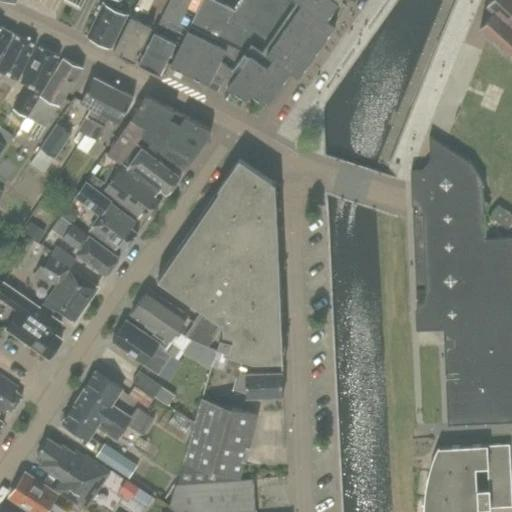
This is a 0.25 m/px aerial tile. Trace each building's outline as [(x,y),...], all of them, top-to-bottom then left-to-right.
[(104,0),(86,36),(110,48),(127,13),(114,7),(117,0),(104,0)] [(153,0),(138,0),(113,49),(135,60),(152,25),(138,18),(143,9),(148,12),(153,0)] [(190,0),(169,0),(138,62),(160,72),(176,40),(172,38),(177,27),(190,0)] [(241,0),(236,8),(218,0),(201,0),(170,63),(181,69),(208,81),(207,83),(218,89),(223,78),(226,74),(226,73),(232,77),(228,83),(246,96),(251,90),(268,101),(291,68),(296,72),(299,74),(300,73),(319,45),(335,22),(332,19),(327,16),(334,6),(338,0),(241,0)] [(511,0),(488,0),(487,1),(495,8),(480,26),(490,34),(511,55),(511,0)] [(0,53),(1,52),(15,31),(0,24),(0,53)] [(5,54),(1,52),(0,54),(0,77),(3,72),(18,79),(37,43),(16,33),(5,54)] [(60,55),(39,45),(22,81),(28,84),(14,108),(27,116),(38,95),(39,96),(44,90),(60,55)] [(84,67),(65,56),(29,116),(46,126),(59,104),(60,105),(84,67)] [(79,130),(89,135),(114,86),(94,76),(81,101),(92,106),(79,130)] [(134,96),(114,86),(89,135),(98,140),(111,116),(121,121),(134,96)] [(203,125),(146,93),(125,123),(186,166),(206,138),(203,125)] [(0,124),(0,139),(5,143),(12,134),(0,124)] [(55,156),(70,134),(54,124),(40,146),(41,147),(55,156)] [(165,185),(170,189),(181,173),(142,144),(128,165),(162,188),(165,185)] [(41,147),(31,162),(44,172),(55,156),(41,147)] [(224,345),(224,348),(224,350),(255,359),(276,358),(283,357),(281,298),(280,290),(280,283),(278,242),(278,241),(277,206),(276,180),(259,169),(240,156),(157,276),(220,319),(223,318),(224,334),(221,334),(218,343),(224,345)] [(149,216),(161,200),(154,195),(157,191),(122,164),(104,189),(139,216),(142,212),(149,216)] [(125,248),(138,231),(131,227),(136,221),(109,201),(111,198),(86,179),(74,195),(100,214),(90,228),(116,247),(119,244),(125,248)] [(77,216),(76,208),(70,204),(62,215),(72,223),(73,222),(77,216)] [(490,216),(508,227),(511,221),(511,212),(497,204),(490,216)] [(40,240),(46,230),(32,221),(25,230),(40,240)] [(73,222),(72,223),(63,235),(77,246),(74,250),(107,273),(120,255),(73,222)] [(46,300),(75,320),(99,284),(71,266),(77,257),(56,243),(46,257),(45,256),(35,272),(49,281),(51,278),(58,283),(46,300)] [(448,423),(511,419),(511,273),(448,276),(441,276),(443,327),(448,423)] [(43,303),(40,306),(4,281),(0,287),(0,295),(20,309),(8,327),(50,356),(62,338),(55,332),(62,321),(52,314),(54,310),(43,303)] [(186,349),(172,340),(174,336),(189,316),(149,288),(131,313),(146,323),(166,337),(164,340),(169,344),(166,348),(180,358),(183,353),(186,349)] [(219,326),(201,313),(187,333),(193,338),(207,344),(219,326)] [(163,349),(164,347),(167,342),(154,333),(152,336),(126,319),(112,339),(130,351),(129,353),(145,363),(146,364),(149,366),(159,373),(171,355),(163,349)] [(236,377),(233,387),(247,391),(247,395),(283,393),(282,372),(277,372),(247,373),(247,368),(241,366),(244,357),(231,353),(225,374),(236,377)] [(132,379),(154,395),(161,385),(140,369),(132,379)] [(132,417),(112,403),(122,388),(95,371),(79,395),(126,427),(128,424),(142,433),(153,417),(139,408),(132,417)] [(8,405),(13,409),(23,394),(16,389),(19,385),(0,373),(0,407),(4,410),(8,405)] [(129,393),(147,406),(154,396),(135,384),(129,393)] [(126,427),(79,395),(62,421),(88,438),(97,425),(118,438),(126,427)] [(175,482),(176,482),(241,478),(258,415),(202,397),(175,482)] [(98,487),(109,470),(85,454),(84,456),(75,450),(74,451),(63,444),(61,446),(47,437),(36,453),(44,458),(40,464),(62,478),(55,488),(85,508),(91,498),(98,487)] [(137,464),(105,442),(96,455),(129,477),(137,464)] [(471,511),(471,507),(475,507),(491,506),(511,504),(511,496),(509,443),(508,443),(487,444),(487,443),(437,445),(429,468),(424,495),(424,511),(471,511)] [(44,511),(45,511),(47,511),(70,511),(71,511),(53,499),(57,494),(26,472),(23,476),(21,476),(17,482),(18,484),(10,495),(32,510),(31,511),(44,511)] [(131,498),(139,486),(126,478),(118,490),(131,498)] [(254,478),(241,478),(176,482),(175,482),(167,511),(255,511),(254,478)]
